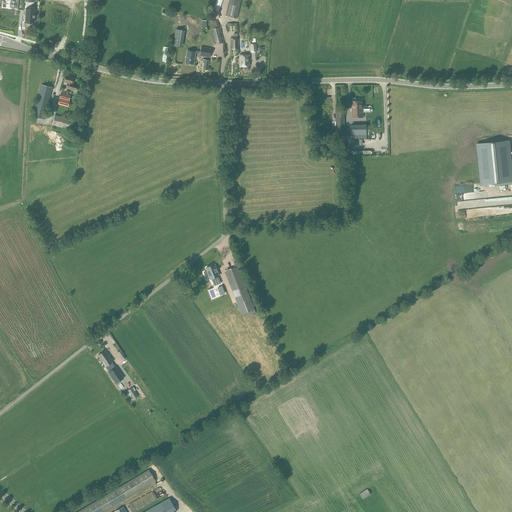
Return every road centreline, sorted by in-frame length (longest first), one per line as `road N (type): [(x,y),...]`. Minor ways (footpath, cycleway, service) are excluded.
road 1 (unclassified): [(0,414),(225,232),(221,83)]
road 2 (unclassified): [(511,83),(221,83)]
road 3 (unclassified): [(221,83),(149,80),(0,41)]
road 4 (unknown): [(384,80),(384,133),(375,143),(351,138),(350,80)]
